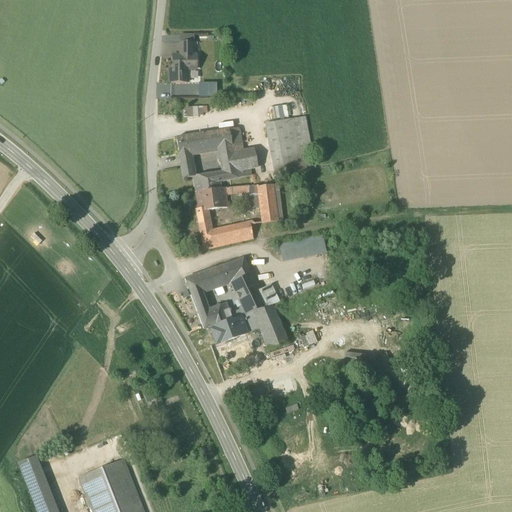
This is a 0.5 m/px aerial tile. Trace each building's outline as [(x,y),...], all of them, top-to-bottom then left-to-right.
[(179,57),(193,57),(193,43),(179,43),(179,57)] [(170,84),(187,84),(186,69),(196,69),(196,57),(193,57),(179,57),(172,57),(172,69),(170,69),(170,84)] [(214,97),(214,84),(198,84),(198,98),(214,97)] [(285,105),(268,108),(271,122),(288,119),(285,105)] [(304,119),(290,121),(294,143),(296,154),(300,174),(314,170),(304,119)] [(265,125),(269,148),(272,148),(294,143),(290,121),(265,125)] [(228,131),(232,148),(241,146),(239,132),(238,130),(237,129),(228,131)] [(219,157),(233,155),(232,148),(228,131),(176,139),(179,155),(189,154),(217,150),(219,157)] [(294,143),(272,148),(274,158),(296,154),(294,143)] [(243,153),(241,146),(232,148),(233,155),(243,153)] [(300,174),(296,154),(274,158),(272,148),(269,148),(275,179),(300,174)] [(254,151),(243,153),(233,155),(219,157),(222,173),(224,182),(251,177),(250,170),(257,168),(254,151)] [(179,155),(180,168),(191,166),(189,154),(179,155)] [(180,168),(182,179),(193,178),(192,178),(191,166),(180,168)] [(193,178),(195,192),(221,190),(220,183),(224,182),(222,173),(192,178),(193,178)] [(272,186),(257,188),(260,208),(261,222),(262,225),(277,223),(272,186)] [(278,186),(272,186),(277,223),(277,226),(283,225),(278,186)] [(230,196),(249,194),(249,187),(230,189),(230,196)] [(251,209),(260,208),(257,188),(257,187),(249,187),(249,194),(251,209)] [(225,189),(221,190),(195,192),(198,210),(199,213),(206,211),(227,208),(229,208),(228,203),(226,204),(225,192),(225,189)] [(229,229),(211,233),(209,225),(206,211),(199,213),(198,210),(196,210),(199,226),(200,236),(201,236),(203,251),(253,240),(249,225),(229,229)] [(280,256),(282,262),(325,253),(322,237),(311,239),(278,245),(279,247),(280,256)] [(242,260),(220,268),(228,285),(230,284),(243,309),(246,316),(253,313),(273,306),(278,304),(269,286),(258,292),(242,260)] [(202,294),(228,285),(220,268),(185,280),(194,304),(204,301),(202,294)] [(203,330),(210,327),(215,325),(215,326),(225,323),(231,321),(230,316),(228,310),(230,309),(228,303),(210,310),(210,309),(209,307),(207,308),(204,301),(194,304),(197,314),(203,330)] [(273,306),(253,313),(259,329),(268,351),(288,344),(273,306)] [(240,318),(246,316),(243,309),(230,316),(231,321),(240,318)] [(245,334),(259,329),(253,313),(246,316),(240,318),(245,334)] [(240,318),(231,321),(225,323),(215,326),(215,325),(210,327),(216,345),(245,334),(240,318)] [(273,357),(294,350),(293,346),(271,352),(273,357)] [(267,386),(261,388),(265,401),(271,399),(267,386)] [(257,403),(265,401),(261,388),(254,390),(257,403)] [(180,401),(166,406),(180,444),(195,439),(180,401)] [(57,511),(36,458),(17,465),(35,511),(57,511)] [(78,479),(91,511),(143,511),(139,502),(123,461),(78,479)]
